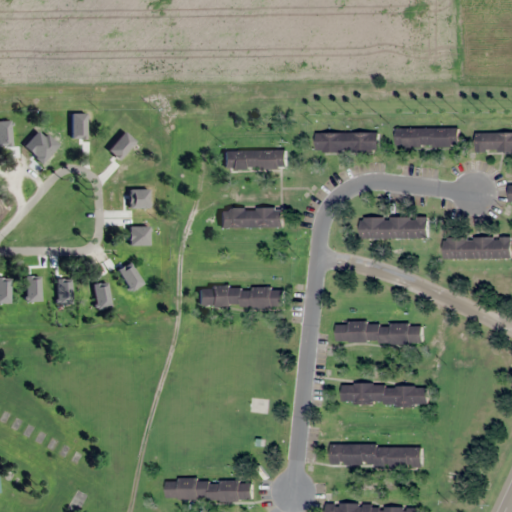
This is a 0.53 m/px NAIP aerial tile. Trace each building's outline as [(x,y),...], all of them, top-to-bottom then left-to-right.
[(14,126),(0,126),(0,141),(14,141),(14,126)] [(395,128),(395,146),(458,146),(458,128),(395,128)] [(379,132),(316,132),(316,152),(379,152),(379,132)] [(511,132),(475,132),(475,151),(511,151),(511,132)] [(32,144),(44,154),(53,143),(41,133),(32,144)] [(112,157),(120,144),(106,136),(98,149),(112,157)] [(223,150),(223,168),(285,168),(285,150),(223,150)] [(119,167),(129,179),(140,170),(131,158),(119,167)] [(142,209),(141,192),(126,193),(127,209),(142,209)] [(219,227),(282,227),(282,208),(219,208),(219,227)] [(360,217),(360,238),(428,238),(428,217),(360,217)] [(126,244),(139,244),(139,227),(126,227),(126,244)] [(444,258),(511,258),(511,237),(444,237),(444,258)] [(0,286),(11,287),(11,271),(0,270),(0,286)] [(24,287),(38,287),(38,272),(24,272),(24,287)] [(74,279),(57,279),(57,294),(74,294),(74,279)] [(101,280),(84,279),(83,293),(100,293),(101,280)] [(198,286),(198,306),(283,307),(283,287),(198,286)] [(336,342),(422,343),(422,323),(336,322),(336,342)] [(427,385),(342,385),(342,405),(427,405),(427,385)] [(421,466),(422,445),(331,445),(330,466),(421,466)] [(166,500),(252,500),(252,479),(166,479),(166,500)]
